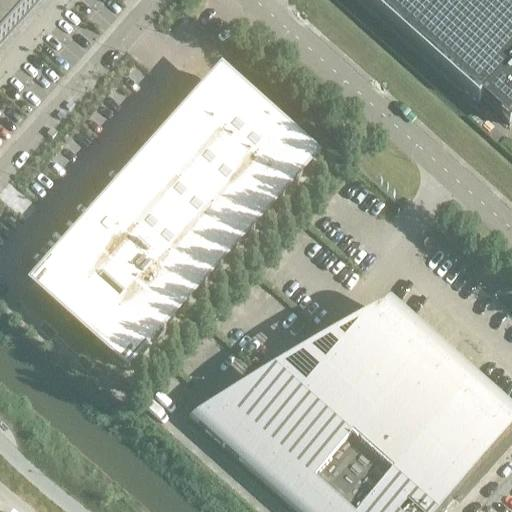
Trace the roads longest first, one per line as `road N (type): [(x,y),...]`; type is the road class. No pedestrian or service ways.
road 1 (unclassified): [(255,0),(511,223)]
road 2 (unknown): [(121,16),(163,62),(159,80),(11,280)]
road 3 (unknown): [(121,16),(0,155)]
